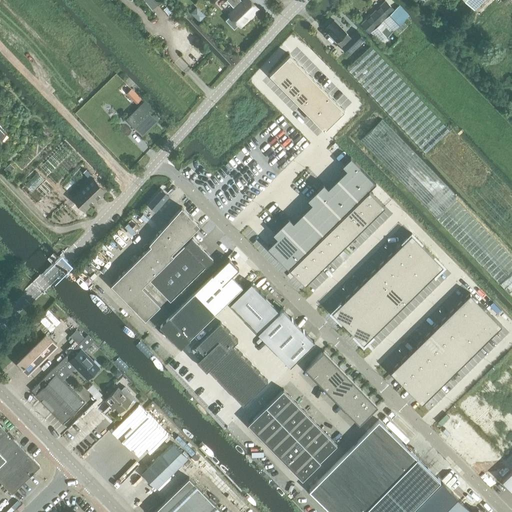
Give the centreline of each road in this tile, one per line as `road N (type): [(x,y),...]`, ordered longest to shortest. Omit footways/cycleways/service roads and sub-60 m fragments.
road 1 (unclassified): [(507,511),(168,169),(152,165)]
road 2 (residential): [(133,186),(0,45)]
road 3 (unclassified): [(0,324),(133,186)]
road 4 (track): [(190,122),(80,0)]
road 5 (residential): [(280,23),(357,105),(322,138)]
